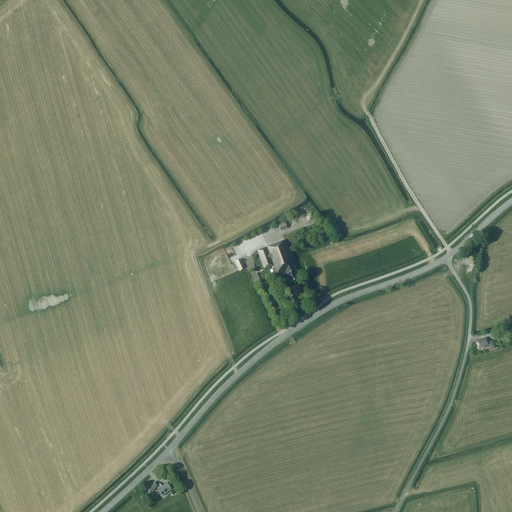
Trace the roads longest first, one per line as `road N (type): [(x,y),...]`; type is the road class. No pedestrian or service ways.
road 1 (secondary): [(169,449),(272,344),(336,303),(445,259)]
road 2 (unclassified): [(395,511),(450,400),(469,333),(466,294),(445,259)]
